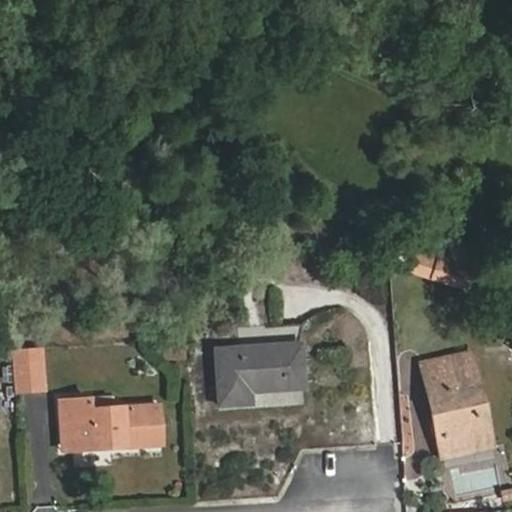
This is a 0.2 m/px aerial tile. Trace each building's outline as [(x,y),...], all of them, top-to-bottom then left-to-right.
[(405,275),(465,291),(473,259),(413,243),(405,275)] [(302,345),(213,349),(217,409),(255,408),(255,393),(304,392),(302,345)] [(41,350),(12,351),(14,390),(42,388),(41,350)] [(470,354),(448,358),(452,382),(425,388),(439,457),(490,447),(470,354)] [(452,382),(448,358),(421,363),(425,388),(452,382)] [(59,401),(61,423),(81,424),(83,450),(163,446),(160,406),(110,409),(109,400),(59,401)] [(81,424),(61,423),(62,451),(83,450),(81,424)]
